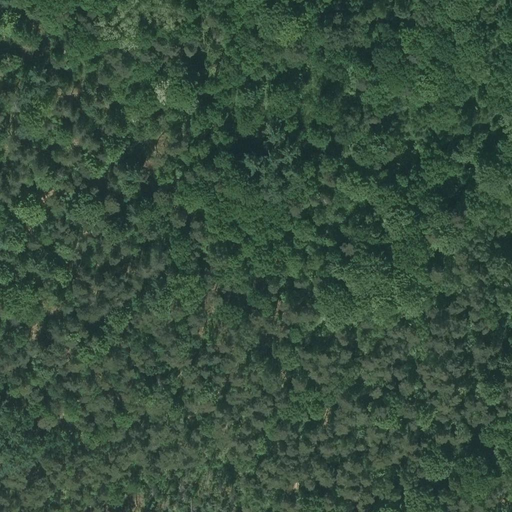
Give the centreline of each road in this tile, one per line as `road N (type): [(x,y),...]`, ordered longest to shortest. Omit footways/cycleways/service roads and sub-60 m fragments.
road 1 (track): [(236,292),(216,261),(511,107)]
road 2 (track): [(216,261),(0,372)]
road 3 (track): [(295,511),(300,417),(252,354),(236,292)]
